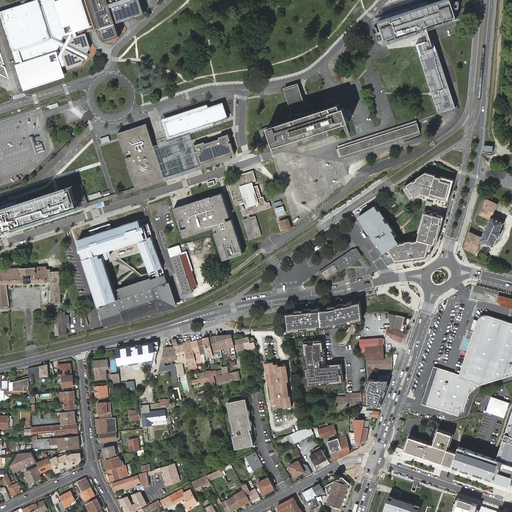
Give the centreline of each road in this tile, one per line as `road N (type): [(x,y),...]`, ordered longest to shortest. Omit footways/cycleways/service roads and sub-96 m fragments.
road 1 (unclassified): [(125,112),(202,90),(304,76),(383,0)]
road 2 (secondary): [(450,265),(478,153),(492,0)]
road 3 (secondary): [(479,0),(467,151),(438,262)]
road 4 (residential): [(257,332),(273,428),(296,414),(288,362),(267,332)]
road 5 (secondary): [(220,310),(402,276)]
road 6 (secondary): [(379,462),(441,289)]
road 7 (secondary): [(428,286),(372,460)]
road 8 (secondary): [(79,349),(220,310)]
road 9 (residential): [(511,507),(379,462)]
road 10 (unclassified): [(0,196),(32,183),(104,117)]
road 11 (residential): [(372,460),(349,460),(253,511)]
